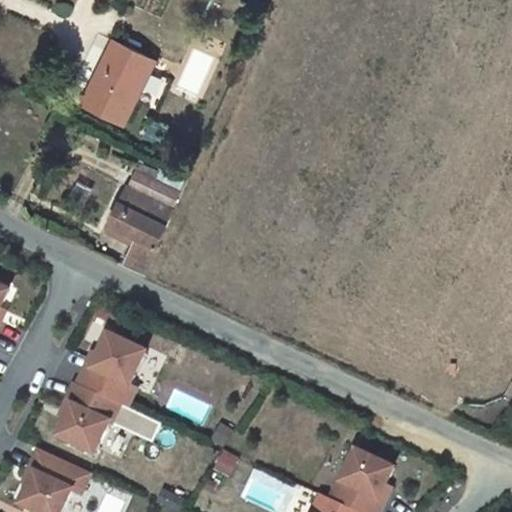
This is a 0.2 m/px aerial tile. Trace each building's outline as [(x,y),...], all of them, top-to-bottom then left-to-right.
[(83,122),(113,55),(72,34),(41,102),(83,122)] [(94,257),(106,262),(143,181),(93,159),(64,221),(90,233),(80,252),(94,257)] [(10,291),(0,286),(0,325),(1,324),(0,323),(0,311),(2,308),(10,291)] [(96,369),(87,388),(130,408),(137,411),(146,392),(139,389),(155,355),(117,337),(107,358),(101,372),(96,369)] [(101,372),(107,358),(102,356),(96,369),(101,372)] [(85,387),(75,406),(81,409),(75,422),(66,440),(104,458),(118,426),(121,427),(130,408),(87,388),(85,387)] [(69,419),(75,422),(81,409),(75,406),(69,419)] [(130,408),(121,427),(142,437),(151,418),(137,411),(130,408)] [(151,418),(142,437),(162,446),(170,427),(151,418)] [(93,473),(41,449),(31,470),(36,472),(30,485),(22,504),(39,511),(63,511),(73,490),(83,495),(93,473)] [(341,479),(332,498),(359,511),(380,511),(386,501),(380,499),(387,485),(395,467),(357,450),(343,480),(341,479)] [(36,472),(31,470),(25,482),(30,485),(36,472)] [(392,488),(387,485),(380,499),(386,501),(392,488)] [(359,511),(332,498),(322,494),(313,511),(359,511)]
